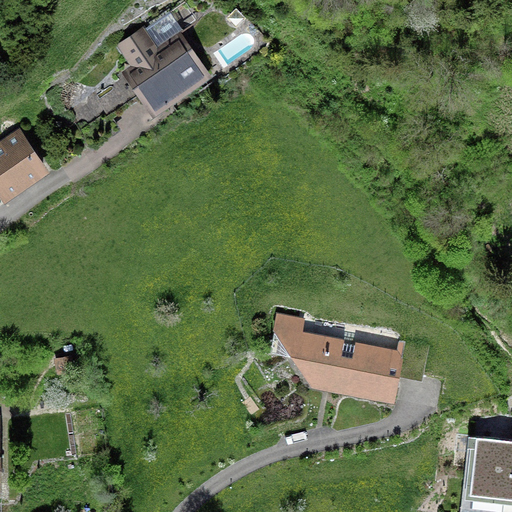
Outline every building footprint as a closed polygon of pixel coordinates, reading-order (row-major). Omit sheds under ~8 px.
[(134,69),(128,75),(153,110),(160,105),(161,107),(169,102),(167,100),(202,76),(176,40),(162,50),(147,28),(120,46),(134,69)] [(0,144),(0,192),(2,196),(41,169),(16,133),(0,144)] [(274,331),(294,335),(296,321),(276,318),(274,331)] [(404,371),(421,374),(427,346),(402,341),(400,354),(300,335),(298,345),(301,350),(300,359),(316,382),(340,387),(339,390),(391,400),(395,377),(404,371)] [(58,374),(70,371),(67,356),(55,359),(58,374)] [(458,511),(511,511),(511,440),(467,435),(465,446),(473,447),(471,468),(463,467),(458,511)]
